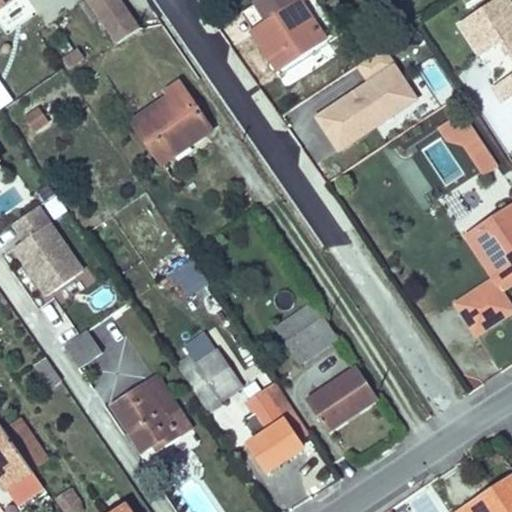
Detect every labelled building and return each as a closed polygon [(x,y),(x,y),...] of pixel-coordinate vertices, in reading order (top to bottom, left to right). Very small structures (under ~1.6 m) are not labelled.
[(0,0),(0,8),(11,0),(0,0)] [(102,19),(89,0),(86,0),(80,4),(94,24),(102,19)] [(119,0),(89,0),(102,19),(119,44),(139,30),(119,0)] [(262,0),(256,4),(269,24),(254,34),(277,69),(323,38),(300,4),(305,0),(262,0)] [(511,76),(493,89),(503,104),(511,98),(511,6),(508,0),(497,0),(460,25),(480,57),(502,43),(511,57),(511,76)] [(254,34),(269,24),(256,4),(241,14),(254,34)] [(323,38),(277,69),(281,75),(326,44),(323,38)] [(366,86),(395,67),(384,50),(355,69),(366,86)] [(420,103),(395,67),(366,86),(316,119),(341,156),(420,103)] [(168,99),(134,122),(162,164),(211,131),(179,84),(165,93),(168,99)] [(41,114),(30,121),(37,132),(48,125),(41,114)] [(454,121),(440,130),(447,143),(464,147),(469,155),(482,146),(468,124),(454,121)] [(482,146),(469,155),(484,177),(497,169),(482,146)] [(409,155),(393,167),(421,203),(437,192),(409,155)] [(56,195),(47,184),(38,190),(46,202),(56,195)] [(458,227),(470,218),(453,195),(441,204),(458,227)] [(57,197),(43,205),(54,222),(67,213),(57,197)] [(82,268),(38,204),(12,222),(24,237),(13,245),(46,293),(82,268)] [(511,208),(469,237),(493,276),(454,303),(476,337),(511,313),(511,304),(504,293),(498,283),(511,273),(511,208)] [(204,286),(189,263),(178,270),(193,293),(204,286)] [(504,293),(511,287),(511,273),(498,283),(504,293)] [(300,369),(339,343),(314,303),(274,329),(300,369)] [(87,331),(63,347),(78,369),(102,353),(87,331)] [(217,352),(198,365),(222,401),(242,387),(217,352)] [(63,380),(48,358),(34,367),(50,389),(63,380)] [(189,358),(178,365),(211,414),(222,407),(189,358)] [(357,368),(309,401),(328,430),(377,397),(357,368)] [(160,376),(114,407),(144,454),(165,440),(168,445),(194,428),(160,376)] [(269,431),(250,445),(268,472),(303,448),(265,393),(251,403),(269,431)] [(20,420),(6,430),(32,468),(45,459),(20,420)] [(6,430),(5,427),(0,430),(0,482),(6,490),(31,473),(35,471),(32,468),(6,430)] [(43,491),(31,473),(6,490),(17,508),(43,491)] [(511,511),(511,476),(457,511),(511,511)] [(73,487),(57,498),(66,511),(81,511),(83,511),(78,503),(81,500),(73,487)]
